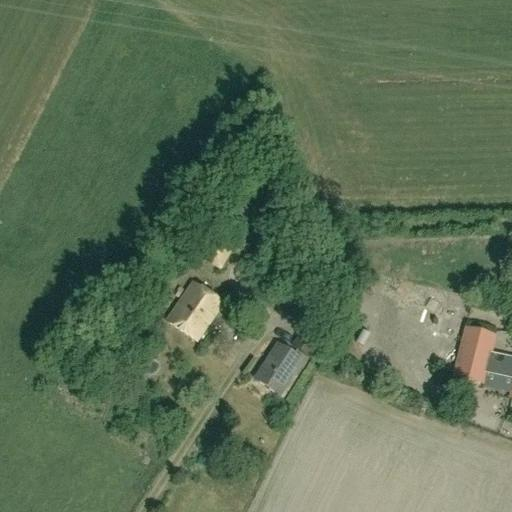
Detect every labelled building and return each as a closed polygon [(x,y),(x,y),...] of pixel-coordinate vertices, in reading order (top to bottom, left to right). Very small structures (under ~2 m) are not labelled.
[(230,215),(262,239),(290,201),(258,178),(230,215)] [(353,287),(333,229),(317,234),(337,292),(353,287)] [(221,272),(235,250),(213,238),(198,260),(221,272)] [(484,259),(477,268),(489,278),(496,269),(484,259)] [(290,282),(291,281),(269,267),(256,286),(277,301),(290,282)] [(430,313),(437,293),(378,274),(371,294),(430,313)] [(312,295),(291,281),(290,282),(277,301),(299,315),(312,295)] [(197,345),(223,306),(192,285),(166,324),(197,345)] [(306,327),(291,349),(309,360),(324,340),(306,327)] [(465,330),(459,354),(490,362),(496,338),(465,330)] [(280,398),(303,363),(278,346),(255,382),(280,398)] [(490,362),(459,354),(453,379),(484,387),(490,362)]
